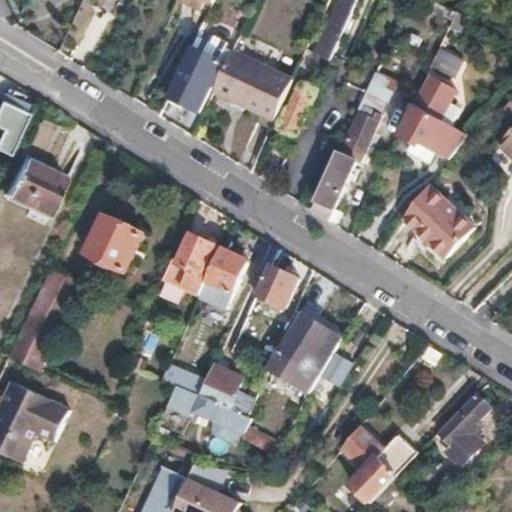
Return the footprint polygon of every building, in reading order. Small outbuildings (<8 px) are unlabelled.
[(339,0),(315,54),(324,58),(329,60),(355,0),(339,0)] [(433,0),(409,0),(449,19),(453,10),(433,0)] [(457,30),(465,14),(453,10),(449,19),(446,25),(457,30)] [(446,25),(442,34),(453,39),(457,30),(446,25)] [(455,72),(463,55),(438,44),(430,61),(455,72)] [(278,114),(294,77),(233,48),(214,89),(233,97),(234,94),(278,114)] [(359,111),(379,120),(401,71),(379,61),(362,98),(365,99),(359,111)] [(191,115),(209,76),(183,64),(166,103),(191,115)] [(318,84),(322,75),(313,71),(309,80),(318,84)] [(412,101),(397,134),(421,147),(424,143),(444,154),(453,158),(472,133),(441,117),(456,89),(431,76),(417,104),(412,101)] [(312,91),(298,85),(280,127),(294,133),(312,91)] [(5,98),(0,95),(0,135),(8,139),(23,106),(18,103),(20,96),(9,90),(5,98)] [(360,163),(379,120),(359,111),(340,153),(338,152),(313,209),(330,220),(335,209),(357,161),(360,163)] [(511,134),(505,142),(501,146),(511,157),(511,134)] [(444,154),(424,143),(421,147),(417,154),(438,165),(444,154)] [(50,216),(67,179),(22,158),(5,194),(50,216)] [(433,184),(406,218),(418,230),(446,258),(476,228),(433,184)] [(335,209),(330,220),(337,225),(343,212),(335,209)] [(128,271),(145,233),(105,215),(88,253),(128,271)] [(437,267),(446,258),(418,230),(411,241),(437,267)] [(167,276),(183,284),(202,293),(203,290),(208,279),(216,262),(209,260),(217,243),(193,233),(181,260),(175,258),(167,276)] [(261,265),(270,269),(280,249),(271,243),(261,265)] [(202,293),(229,305),(250,259),(223,248),(216,262),(208,279),(203,290),(202,293)] [(286,311),(299,281),(270,269),(257,299),(269,304),(266,310),(280,316),(283,310),(286,311)] [(40,371),(80,285),(51,271),(46,281),(23,330),(10,358),(40,371)] [(319,372),(340,337),(296,310),(278,348),(269,368),(309,393),(319,372)] [(243,358),(259,321),(248,317),(232,353),(243,358)] [(201,398),(211,375),(172,357),(162,379),(177,386),(201,398)] [(235,396),(244,377),(216,365),(211,375),(201,398),(194,412),(211,421),(219,405),(220,405),(226,392),(235,396)] [(73,406),(17,381),(0,415),(0,448),(26,461),(41,431),(58,439),(73,406)] [(248,414),(260,387),(254,384),(240,415),(247,418),(248,414)] [(493,409),(478,394),(441,432),(454,443),(448,450),(463,465),(487,442),(478,434),(486,427),(481,422),(493,409)] [(247,418),(240,415),(224,407),(217,420),(245,433),(248,426),(251,420),(247,418)] [(351,449),(370,430),(365,425),(347,446),(351,449)] [(243,438),(278,454),(283,443),(248,426),(245,433),(243,438)] [(374,502),(422,452),(408,438),(393,453),(388,448),(370,430),(351,449),(369,467),(354,482),(374,502)] [(393,453),(408,438),(403,433),(388,448),(393,453)] [(175,511),(196,468),(170,457),(144,511),(175,511)] [(228,472),(196,468),(175,511),(241,511),(240,511),(218,494),(228,472)] [(242,504),(218,494),(240,511),(242,504)]
